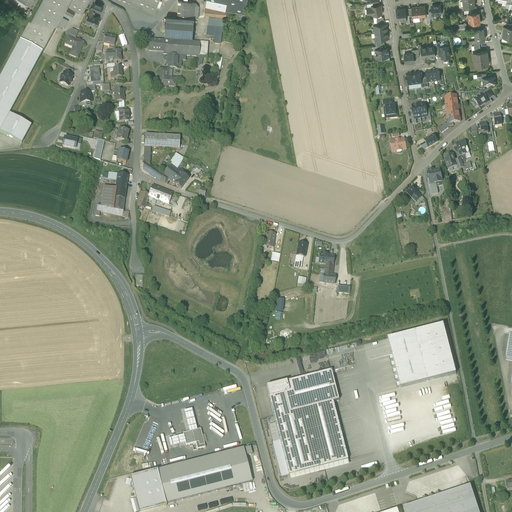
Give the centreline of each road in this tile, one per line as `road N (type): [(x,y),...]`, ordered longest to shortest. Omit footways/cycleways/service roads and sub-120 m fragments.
road 1 (residential): [(134,175),(341,241),(421,168)]
road 2 (unclassified): [(421,168),(473,435)]
road 3 (residential): [(302,505),(273,490),(241,376),(174,338)]
road 4 (unknown): [(246,376),(349,353),(361,360),(371,387),(355,393),(355,406),(379,415)]
road 5 (secondary): [(137,329),(124,291),(80,240),(0,212)]
road 6 (secondary): [(84,511),(129,401),(138,339)]
road 7 (residential): [(130,39),(108,11),(49,138)]
road 8 (residential): [(134,175),(130,39)]
